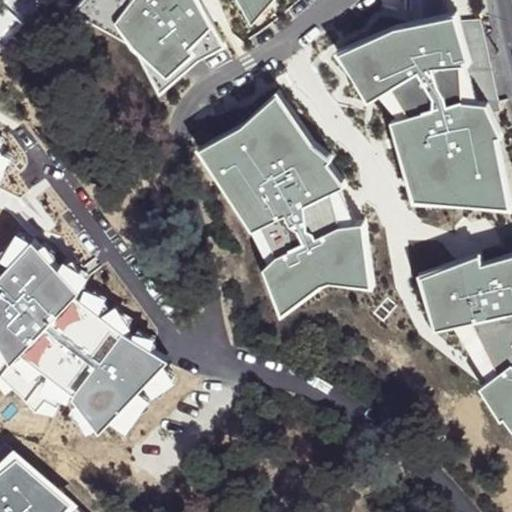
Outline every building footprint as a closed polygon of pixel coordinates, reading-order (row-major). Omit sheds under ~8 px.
[(81,0),(75,8),(132,46),(161,94),(199,59),(228,45),(204,0),(81,0)] [(243,0),(255,22),(274,0),(243,0)] [(0,36),(3,39),(22,20),(9,8),(0,17),(0,36)] [(399,25),(342,51),(371,100),(383,92),(422,66),(471,63),(459,23),(455,12),(438,16),(399,25)] [(481,20),(459,23),(471,63),(477,99),(490,100),(498,101),(481,20)] [(422,66),(383,92),(401,117),(463,97),(477,99),(471,63),(422,66)] [(250,127),(209,148),(260,230),(276,264),(272,268),(291,311),(332,282),(377,281),(374,223),(367,223),(352,185),(336,164),(340,155),(321,142),(292,97),(250,127)] [(401,117),(394,119),(417,197),(511,202),(496,133),(503,132),(490,100),(477,99),(463,97),(401,117)] [(81,289),(35,238),(0,277),(0,333),(15,358),(23,349),(77,293),(81,289)] [(483,253),(421,272),(439,328),(454,324),(511,309),(511,253),(484,261),(483,253)] [(72,382),(80,387),(125,330),(77,293),(23,349),(72,382)] [(511,309),(454,324),(489,380),(511,360),(511,309)] [(167,357),(125,330),(80,387),(76,392),(102,427),(167,357)] [(15,361),(0,335),(0,372),(39,414),(55,415),(72,382),(23,349),(15,361)] [(511,360),(489,380),(482,384),(504,413),(508,412),(511,418),(511,360)] [(80,499),(15,447),(0,461),(0,511),(68,511),(77,502),(80,499)] [(84,511),(77,502),(68,511),(84,511)]
